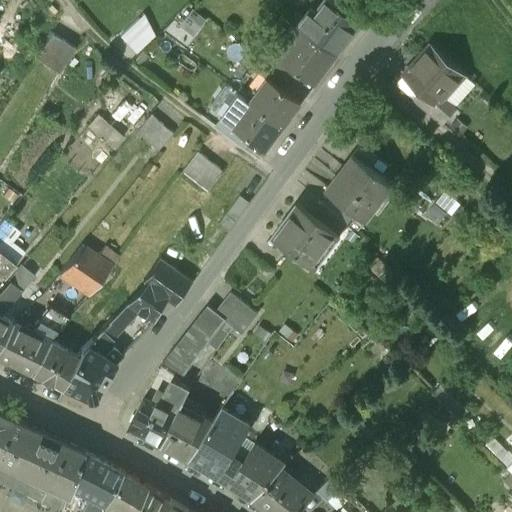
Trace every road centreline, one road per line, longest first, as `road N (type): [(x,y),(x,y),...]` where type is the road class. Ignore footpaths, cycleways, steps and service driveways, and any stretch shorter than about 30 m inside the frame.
road 1 (residential): [(101,431),(133,376),(410,0)]
road 2 (track): [(280,178),(125,67),(63,0)]
road 3 (residential): [(101,431),(232,511)]
